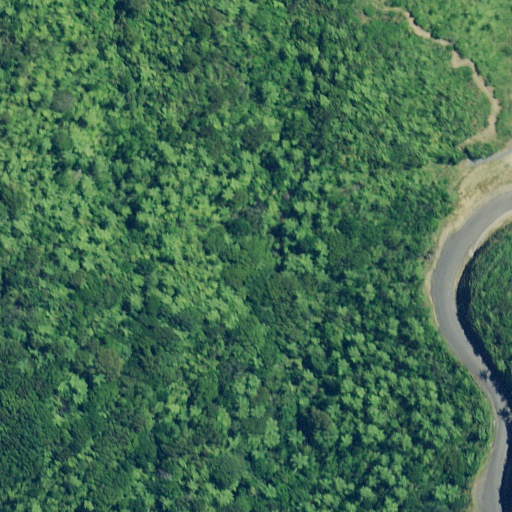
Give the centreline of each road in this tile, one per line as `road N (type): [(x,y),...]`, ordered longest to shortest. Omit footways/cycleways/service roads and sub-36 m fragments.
road 1 (unclassified): [(500,511),(498,433),(477,361),(452,333),(441,293),(450,257),(476,221),(511,199)]
road 2 (track): [(511,155),(477,180),(453,215),(450,257)]
